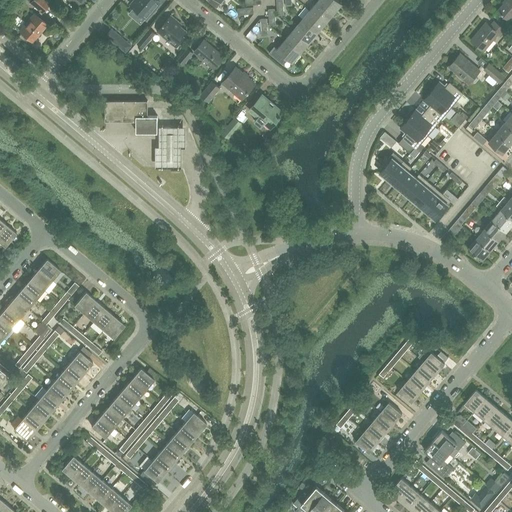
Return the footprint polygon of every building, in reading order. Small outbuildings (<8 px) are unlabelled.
[(31,0),(30,2),(41,12),(48,3),(44,0),(31,0)] [(156,0),(134,0),(130,4),(147,18),(160,3),(156,0)] [(318,0),(309,10),(325,23),(333,13),(318,0)] [(337,0),(317,0),(318,0),(333,13),(342,3),(337,0)] [(511,0),(506,0),(498,10),(510,20),(511,17),(511,0)] [(309,10),(301,19),(317,33),(325,23),(309,10)] [(33,13),(19,30),(32,41),(46,24),(33,13)] [(179,21),(171,15),(157,31),(163,37),(165,34),(175,43),(173,45),(176,47),(183,38),(181,37),(186,30),(178,23),(179,21)] [(301,19),(293,29),(309,42),(317,33),(301,19)] [(486,22),(472,39),(484,50),(498,33),(500,34),(504,29),(494,21),(490,26),(486,22)] [(137,43),(143,49),(156,34),(149,28),(137,43)] [(112,29),(106,35),(126,52),(132,45),(112,29)] [(293,29),(285,39),(301,52),(309,42),(293,29)] [(274,45),(269,52),(283,64),(288,58),(293,62),(301,52),(285,39),(277,48),(274,45)] [(204,40),(194,52),(214,69),(224,57),(204,40)] [(178,60),(183,64),(193,53),(188,48),(178,60)] [(449,66),(469,83),(480,70),(460,53),(449,66)] [(484,69),(500,82),(505,76),(489,63),(484,69)] [(222,82),(242,98),(255,83),(235,66),(222,82)] [(201,94),(208,101),(220,87),(212,81),(201,94)] [(439,82),(431,91),(451,107),(463,93),(450,82),(445,87),(439,82)] [(501,86),(496,92),(501,96),(506,90),(501,86)] [(431,91),(424,99),(430,105),(426,110),(440,121),(451,107),(431,91)] [(251,107),(248,110),(257,118),(255,120),(261,126),(263,123),(265,125),(269,128),(270,127),(283,112),(262,94),(251,107)] [(493,96),(488,102),(493,106),(498,100),(493,96)] [(106,100),(106,120),(137,120),(137,131),(158,131),(158,115),(148,115),(148,100),(106,100)] [(485,105),(480,111),(485,115),(490,109),(485,105)] [(415,110),(408,118),(428,135),(440,121),(426,110),(422,115),(415,110)] [(477,115),(472,121),(477,125),(482,119),(477,115)] [(222,133),(228,138),(241,123),(235,117),(222,133)] [(408,118),(401,127),(407,132),(405,134),(402,138),(414,148),(416,149),(421,143),(428,135),(408,118)] [(511,128),(505,122),(497,132),(510,144),(511,141),(511,128)] [(477,131),(473,136),(483,144),(487,139),(477,131)] [(497,132),(488,141),(502,153),(510,144),(497,132)] [(402,138),(398,143),(410,153),(414,148),(402,138)] [(433,140),(429,145),(437,152),(442,147),(439,144),(433,140)] [(384,167),(380,172),(388,179),(404,161),(403,160),(393,152),(388,157),(385,154),(381,165),(384,167)] [(404,161),(388,179),(396,185),(411,167),(404,161)] [(411,167),(396,185),(404,192),(419,174),(419,173),(416,177),(409,171),(412,167),(411,167)] [(488,182),(493,186),(495,188),(503,178),(496,173),(488,182)] [(419,174),(404,192),(412,199),(427,180),(419,174)] [(427,180),(412,199),(420,205),(435,187),(427,180)] [(488,192),(493,186),(488,182),(483,188),(488,192)] [(435,187),(420,205),(427,212),(443,193),(435,187)] [(443,193),(427,212),(436,219),(450,201),(451,200),(455,196),(447,190),(443,194),(443,193)] [(475,198),(480,202),(485,196),(480,192),(475,198)] [(511,202),(509,200),(501,209),(511,218),(511,202)] [(468,207),(472,211),(477,205),(472,201),(468,207)] [(511,218),(501,209),(493,219),(507,231),(511,224),(511,218)] [(460,217),(464,221),(469,215),(464,211),(460,217)] [(493,219),(484,228),(499,240),(507,231),(493,219)] [(448,230),(454,235),(463,226),(456,220),(448,230)] [(16,232),(6,224),(0,231),(0,241),(5,246),(16,232)] [(484,228),(476,238),(490,250),(499,240),(484,228)] [(476,238),(468,247),(482,259),(490,250),(476,238)] [(46,258),(38,268),(52,279),(60,270),(46,258)] [(52,279),(38,268),(30,277),(43,289),(52,279)] [(30,277),(22,287),(35,299),(43,289),(30,277)] [(74,282),(66,292),(70,295),(78,285),(74,282)] [(27,308),(35,299),(22,287),(14,297),(27,308)] [(84,313),(95,299),(85,291),(74,304),(84,313)] [(58,301),(62,305),(70,295),(66,292),(58,301)] [(14,297),(5,307),(19,318),(27,308),(14,297)] [(105,308),(95,299),(84,313),(93,321),(105,308)] [(58,301),(50,311),(54,314),(62,305),(58,301)] [(19,318),(5,307),(0,313),(0,318),(11,328),(19,318)] [(114,316),(105,308),(93,321),(103,329),(114,316)] [(54,314),(50,311),(41,321),(46,324),(54,314)] [(114,316),(103,329),(113,337),(124,324),(114,316)] [(0,318),(0,334),(3,337),(11,328),(0,318)] [(59,322),(69,330),(72,326),(63,318),(59,322)] [(48,325),(39,335),(43,339),(52,329),(48,325)] [(82,334),(72,326),(69,330),(79,338),(82,334)] [(46,340),(50,343),(59,333),(55,330),(46,340)] [(92,342),(82,334),(79,338),(88,346),(92,342)] [(43,339),(39,335),(31,345),(35,348),(43,339)] [(412,335),(403,345),(408,348),(416,338),(412,335)] [(42,353),(50,343),(46,340),(38,349),(42,353)] [(102,350),(92,342),(88,346),(98,355),(102,350)] [(31,345),(23,354),(27,358),(35,348),(31,345)] [(403,345),(395,354),(399,358),(408,348),(403,345)] [(42,353),(38,349),(30,359),(34,362),(42,353)] [(79,350),(71,360),(84,372),(92,362),(79,350)] [(431,351),(423,361),(436,372),(445,362),(437,356),(431,351)] [(449,358),(441,351),(437,356),(445,362),(449,358)] [(27,358),(23,354),(15,364),(19,367),(27,358)] [(395,354),(387,364),(391,367),(399,358),(395,354)] [(26,372),(34,362),(30,359),(22,368),(26,372)] [(76,381),(84,372),(71,360),(62,370),(76,381)] [(423,361),(414,371),(428,382),(436,372),(423,361)] [(387,364),(379,373),(383,377),(391,367),(387,364)] [(4,367),(1,371),(11,379),(14,375),(4,367)] [(132,377),(145,388),(154,378),(140,367),(132,377)] [(76,381),(62,370),(54,379),(68,391),(76,381)] [(414,371),(406,380),(420,392),(428,382),(414,371)] [(28,373),(19,383),(24,387),(32,377),(28,373)] [(132,377),(124,386),(137,398),(145,388),(132,377)] [(54,379),(46,389),(60,401),(68,391),(54,379)] [(406,380),(398,390),(412,401),(420,392),(406,380)] [(15,396),(24,387),(19,383),(11,393),(15,396)] [(369,385),(361,395),(365,398),(373,389),(369,385)] [(116,396),(129,408),(137,398),(124,386),(116,396)] [(60,401),(46,389),(38,399),(51,410),(60,401)] [(476,389),(465,402),(475,411),(486,397),(476,389)] [(168,390),(160,400),(164,404),(172,394),(168,390)] [(11,393),(3,402),(7,406),(15,396),(11,393)] [(361,395),(353,404),(357,408),(365,398),(361,395)] [(116,396),(107,406),(121,417),(129,408),(116,396)] [(170,409),(178,400),(179,399),(175,396),(174,396),(166,406),(170,409)] [(486,397),(475,411),(484,419),(496,405),(486,397)] [(38,399),(30,408),(43,420),(51,410),(38,399)] [(164,404),(160,400),(151,410),(156,413),(164,404)] [(389,401),(380,411),(394,423),(402,413),(389,401)] [(353,404),(345,414),(349,418),(357,408),(353,404)] [(496,405),(484,419),(494,427),(505,413),(496,405)] [(113,427),(121,417),(107,406),(99,416),(113,427)] [(162,419),(170,409),(166,406),(158,415),(162,419)] [(22,418),(35,429),(43,420),(30,408),(22,418)] [(151,410),(143,420),(147,423),(156,413),(151,410)] [(193,411),(184,421),(198,433),(206,423),(193,411)] [(380,411),(372,421),(386,432),(394,423),(380,411)] [(511,419),(505,413),(494,427),(503,435),(511,424),(511,419)] [(345,414),(336,424),(340,427),(349,418),(345,414)] [(158,415),(150,425),(154,429),(162,419),(158,415)] [(113,427),(99,416),(91,425),(104,437),(113,427)] [(453,416),(450,420),(459,428),(463,424),(453,416)] [(27,439),(35,429),(22,418),(14,428),(27,439)] [(135,429),(139,433),(147,423),(143,420),(135,429)] [(184,421),(176,431),(190,442),(198,433),(184,421)] [(372,421),(364,431),(377,442),(386,432),(372,421)] [(463,424),(459,428),(469,437),(472,432),(463,424)] [(511,424),(503,435),(511,442),(511,424)] [(146,438),(154,429),(150,425),(142,435),(146,438)] [(135,429),(127,439),(131,442),(139,433),(135,429)] [(452,431),(448,435),(442,430),(433,440),(448,453),(454,446),(458,450),(465,442),(452,431)] [(190,442),(176,431),(168,440),(182,452),(190,442)] [(364,431),(356,440),(369,452),(377,442),(364,431)] [(472,432),(469,437),(479,445),(482,441),(472,432)] [(95,448),(99,444),(89,435),(86,440),(95,448)] [(142,435),(134,444),(138,448),(146,438),(142,435)] [(131,442),(127,439),(119,448),(123,452),(131,442)] [(168,440),(160,450),(173,461),(182,452),(168,440)] [(433,440),(424,450),(431,456),(433,457),(427,463),(439,473),(446,479),(454,469),(447,463),(443,459),(448,453),(433,440)] [(482,441),(479,445),(488,453),(492,449),(482,441)] [(99,444),(95,448),(105,456),(109,452),(99,444)] [(129,457),(138,448),(134,444),(125,454),(129,457)] [(492,449),(488,453),(498,461),(501,457),(492,449)] [(160,450),(152,460),(165,471),(173,461),(160,450)] [(109,452),(105,456),(115,464),(118,460),(109,452)] [(71,477),(83,463),(73,455),(61,468),(71,477)] [(501,457),(498,461),(508,469),(511,465),(501,457)] [(118,460),(115,464),(124,472),(128,468),(118,460)] [(157,481),(165,471),(152,460),(144,470),(157,481)] [(417,460),(413,464),(423,472),(426,468),(417,460)] [(71,477),(81,485),(92,471),(83,463),(71,477)] [(128,468),(124,472),(134,480),(138,476),(128,468)] [(426,468),(423,472),(432,480),(436,476),(426,468)] [(81,485),(91,493),(102,479),(92,471),(81,485)] [(496,481),(501,485),(509,476),(504,471),(496,481)] [(138,476),(134,480),(144,489),(147,484),(138,476)] [(436,476),(432,480),(442,488),(446,484),(436,476)] [(401,477),(390,491),(400,499),(411,486),(401,477)] [(91,493),(100,501),(112,487),(102,479),(91,493)] [(446,484),(442,488),(452,496),(455,492),(446,484)] [(302,492),(293,503),(303,511),(305,511),(309,508),(323,492),(316,486),(307,496),(302,492)] [(411,486),(400,499),(409,507),(421,494),(411,486)] [(100,501),(110,509),(121,496),(112,487),(100,501)] [(504,488),(496,498),(500,501),(508,491),(504,488)] [(323,492),(309,508),(313,511),(317,511),(330,498),(323,492)] [(455,492),(452,496),(452,497),(459,502),(461,504),(465,500),(455,492)] [(486,502),(479,496),(475,492),(470,498),(481,508),(486,502)] [(421,494),(409,507),(415,511),(421,511),(430,502),(421,494)] [(124,511),(131,504),(121,496),(110,509),(113,511),(124,511)] [(330,498),(317,511),(329,511),(337,504),(330,498)] [(496,498),(487,507),(492,511),(500,501),(496,498)] [(0,511),(6,511),(10,507),(1,499),(0,499),(0,511)] [(465,500),(461,504),(470,511),(471,511),(475,508),(465,500)] [(430,502),(421,511),(438,511),(440,510),(430,502)]
